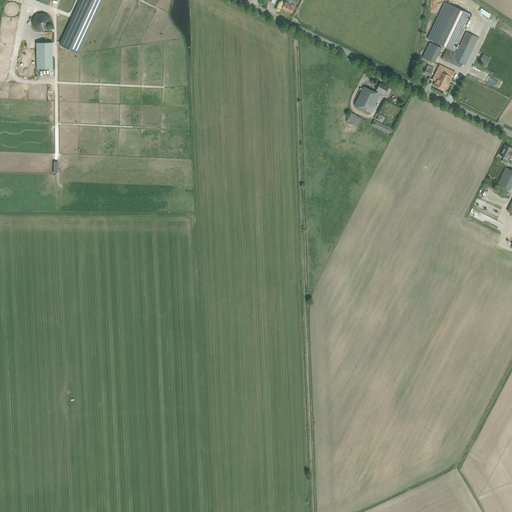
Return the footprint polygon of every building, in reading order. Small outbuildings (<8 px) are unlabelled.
[(80,0),(72,18),(60,45),(72,50),(80,54),(104,0),(80,0)] [(286,2),(285,4),(282,9),(292,13),(294,9),(295,6),(286,2)] [(466,32),(458,49),(456,48),(471,14),(444,2),(427,38),(447,48),(442,59),(461,68),(463,64),(465,65),(478,38),(466,32)] [(38,69),(55,69),(54,42),(37,43),(38,69)] [(430,43),(422,58),(434,64),(441,48),(430,43)] [(483,54),(479,62),(486,66),(490,58),(483,54)] [(440,65),(435,75),(432,80),(435,81),(433,85),(445,91),(455,72),(440,65)] [(362,90),(361,91),(355,104),(371,113),(381,92),(385,94),(389,87),(380,83),(375,92),(364,86),(363,88),(362,90)] [(362,118),(351,112),(347,120),(358,126),(362,118)] [(377,113),(374,118),(382,123),(385,117),(377,113)] [(374,120),(371,125),(391,135),(393,129),(374,120)] [(511,158),(511,151),(511,150),(511,148),(505,145),(500,156),(508,160),(509,157),(511,158)] [(511,170),(506,167),(497,184),(509,190),(511,183),(511,170)]
